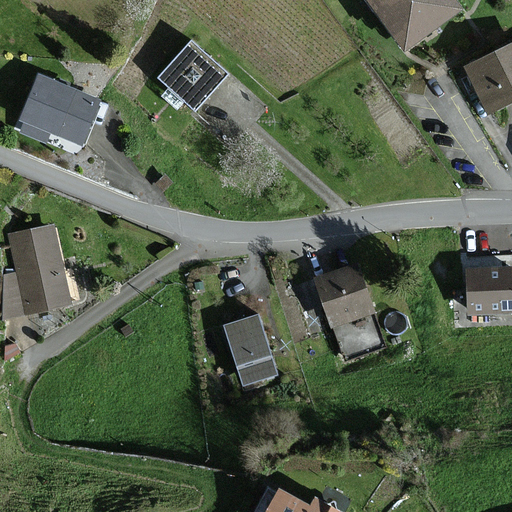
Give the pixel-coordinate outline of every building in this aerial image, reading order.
[(460,9),(453,0),(368,0),(405,49),(460,9)] [(226,74),(191,43),(160,77),(195,108),(211,91),(226,74)] [(511,46),(468,67),(477,86),(489,111),(511,100),(511,46)] [(98,101),(39,77),(23,118),(82,141),(98,101)] [(172,182),(166,176),(158,184),(164,190),(172,182)] [(55,225),(15,233),(23,276),(8,279),(14,314),(70,303),(55,225)] [(357,265),(318,279),(334,324),(373,310),(357,265)] [(511,269),(468,271),(470,311),(511,309),(511,269)] [(257,317),(227,327),(245,384),(276,374),(257,317)] [(310,509),(280,492),(268,511),(339,511),(316,499),(310,509)]
